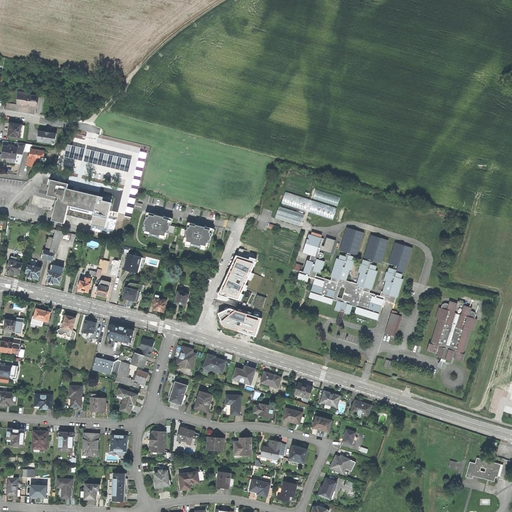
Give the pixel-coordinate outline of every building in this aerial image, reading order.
[(25,106),(35,108),(37,97),(26,95),(26,93),(18,92),(16,105),(25,106)] [(22,125),(10,123),(9,130),(8,137),(20,138),(22,125)] [(39,134),(38,138),(38,142),(52,144),(52,140),(55,140),(56,134),(49,133),(46,132),(39,131),(39,134)] [(17,149),(16,154),(23,154),(24,151),(26,144),(18,143),(17,149)] [(24,151),(30,152),(31,149),(32,149),(33,145),(26,144),(24,151)] [(15,159),(16,154),(17,149),(14,148),(8,147),(4,146),(2,157),(5,158),(7,158),(15,159)] [(45,151),(32,149),(31,149),(30,152),(30,156),(29,160),(28,160),(27,165),(33,166),(33,164),(37,165),(38,160),(40,160),(41,156),(44,156),(45,151)] [(20,164),(23,154),(16,154),(15,159),(15,163),(20,164)] [(52,220),(64,223),(69,206),(94,212),(94,215),(107,219),(111,203),(102,201),(103,197),(68,189),(69,184),(51,180),(47,195),(59,198),(58,199),(58,200),(57,200),(52,220)] [(287,192),(284,204),(333,219),(336,208),(317,203),(315,208),(307,205),(307,202),(305,201),(306,198),(287,192)] [(146,195),(145,202),(151,203),(153,196),(146,195)] [(40,198),(39,204),(49,206),(50,199),(40,198)] [(134,209),(141,211),(142,204),(136,203),(134,209)] [(275,218),(301,227),(305,215),(279,207),(275,218)] [(155,214),(148,213),(147,217),(146,220),(145,220),(143,227),(144,227),(143,232),(153,234),(152,235),(157,236),(167,238),(168,233),(174,235),(176,227),(169,225),(171,218),(164,217),(155,215),(155,214)] [(188,230),(180,228),(179,236),(185,237),(184,242),(194,244),(194,245),(198,246),(208,248),(209,243),(210,243),(212,236),(210,235),(211,233),(212,228),(205,226),(205,227),(196,225),(196,224),(189,223),(188,230)] [(365,232),(347,227),(340,250),(358,255),(365,232)] [(61,238),(63,231),(56,229),(55,231),(54,238),(50,251),(55,253),(59,237),(61,238)] [(61,238),(70,240),(72,233),(63,231),(61,238)] [(356,313),(378,320),(384,300),(395,303),(397,297),(398,297),(403,279),(401,279),(403,274),(397,273),(398,270),(390,268),(388,272),(387,272),(384,280),(387,281),(383,291),(382,291),(381,296),(370,292),(371,288),(372,289),(377,271),(375,270),(376,266),(372,264),(373,262),(364,260),(363,264),(361,264),(359,272),(361,273),(358,284),(346,280),(350,269),(352,269),(354,262),(353,261),(355,257),(347,254),(346,257),(340,255),(339,259),(337,259),(331,276),(333,277),(332,281),(317,276),(318,272),(321,273),(325,262),(320,260),(320,258),(322,258),(323,257),(324,256),(323,254),(323,253),(321,253),(319,253),(324,239),(309,235),(303,253),(312,255),(310,261),(308,261),(304,272),(301,271),(298,279),(308,282),(309,277),(316,279),(310,297),(332,304),(334,300),(338,301),(335,310),(340,312),(341,311),(343,311),(345,312),(345,313),(350,315),(353,306),(358,307),(356,313)] [(389,240),(372,235),(364,257),(382,263),(389,240)] [(45,250),(50,251),(54,238),(48,237),(45,250)] [(414,247),(396,242),(389,263),(399,266),(398,270),(406,273),(414,247)] [(129,272),(136,274),(141,258),(128,254),(126,260),(127,260),(124,270),(129,272)] [(229,296),(239,300),(247,282),(256,262),(237,256),(219,295),(228,298),(229,296)] [(19,275),(22,264),(16,263),(17,259),(11,257),(9,265),(7,264),(6,270),(8,270),(8,273),(9,274),(11,275),(13,274),(16,274),(19,275)] [(96,276),(99,277),(101,271),(106,272),(109,263),(100,260),(97,272),(96,276)] [(120,262),(114,261),(111,275),(116,276),(120,262)] [(38,280),(41,268),(36,266),(30,265),(29,264),(26,273),(29,274),(28,277),(29,279),(32,280),(33,279),(36,279),(38,280)] [(56,284),(59,285),(63,274),(62,273),(63,268),(53,265),(52,269),(51,269),(50,270),(47,279),(49,279),(49,283),(49,284),(52,285),(53,284),(56,284)] [(92,280),(85,279),(85,282),(81,281),(78,292),(81,292),(83,293),(83,292),(88,293),(92,280)] [(101,296),(107,298),(110,283),(102,281),(101,284),(99,284),(99,285),(98,285),(98,288),(95,287),(94,291),(97,291),(96,295),(101,296)] [(138,302),(140,296),(136,295),(137,291),(134,290),(126,288),(123,298),(126,299),(131,300),(130,302),(135,303),(136,303),(137,303),(138,302)] [(180,304),(186,306),(189,295),(178,292),(175,303),(180,304)] [(164,313),(167,301),(158,299),(159,296),(156,295),(153,306),(155,306),(154,310),(159,311),(164,313)] [(452,358),(462,361),(464,354),(463,354),(470,330),(473,330),(476,320),(473,319),(474,318),(475,316),(475,314),(474,313),(472,311),(470,311),(471,308),(463,306),(461,315),(459,314),(456,325),(452,324),(455,313),(454,313),(456,304),(449,301),(448,305),(447,304),(446,303),(443,303),(442,305),(441,309),(438,308),(435,318),(437,319),(435,326),(430,344),(429,344),(427,351),(437,354),(436,356),(441,358),(446,359),(451,361),(452,358)] [(32,324),(42,327),(44,321),(49,322),(51,313),(48,312),(48,311),(45,310),(43,310),(43,311),(37,309),(35,316),(34,316),(32,324)] [(240,333),(255,337),(260,319),(228,310),(218,315),(226,328),(240,333)] [(342,327),(345,313),(345,312),(343,311),(341,311),(340,312),(336,325),(342,327)] [(386,334),(393,336),(400,316),(392,313),(386,334)] [(73,331),(76,318),(71,317),(66,316),(63,328),(58,331),(60,335),(59,338),(74,341),(76,333),(73,331)] [(22,333),(24,323),(6,320),(5,325),(4,330),(5,330),(4,336),(11,337),(12,331),(22,333)] [(94,334),(97,324),(91,322),(86,321),(83,333),(89,334),(89,332),(94,334)] [(206,321),(205,327),(218,330),(219,324),(206,321)] [(114,340),(119,341),(121,333),(120,333),(121,328),(117,327),(111,325),(108,337),(115,338),(114,340)] [(134,341),(132,341),(134,331),(130,330),(124,329),(123,333),(121,333),(119,341),(123,342),(122,345),(132,347),(134,341)] [(144,349),(142,355),(147,356),(151,357),(152,352),(152,351),(152,349),(155,341),(150,340),(150,341),(143,339),(140,348),(144,349)] [(14,344),(2,342),(1,347),(1,352),(12,354),(12,352),(16,352),(17,346),(13,346),(14,344)] [(192,369),(196,355),(192,354),(193,351),(187,349),(183,347),(177,366),(184,368),(185,367),(192,369)] [(135,353),(131,364),(144,368),(146,362),(147,356),(142,355),(135,353)] [(222,374),(226,362),(217,359),(213,358),(213,357),(208,355),(203,368),(222,374)] [(112,371),(118,373),(122,362),(118,361),(114,362),(114,363),(96,359),(93,370),(111,374),(112,371)] [(392,362),(385,360),(383,367),(390,369),(392,362)] [(118,375),(128,378),(130,372),(128,371),(131,364),(123,362),(122,362),(118,373),(118,375)] [(1,365),(0,365),(0,382),(9,384),(10,376),(15,377),(17,366),(13,366),(13,367),(11,367),(4,366),(1,365)] [(245,383),(250,385),(255,370),(248,368),(244,367),(243,371),(236,368),(232,379),(233,379),(233,381),(244,385),(245,383)] [(144,383),(146,384),(147,379),(149,373),(138,370),(135,381),(139,382),(138,383),(141,384),(142,384),(144,385),(144,383)] [(272,388),(277,390),(278,387),(277,387),(280,377),(274,375),(263,372),(260,383),(272,387),(272,388)] [(126,385),(128,378),(118,375),(115,382),(126,385)] [(181,404),(187,384),(179,381),(179,384),(173,382),(167,400),(176,403),(181,404)] [(307,402),(312,387),(307,386),(307,385),(305,385),(303,384),(303,385),(298,383),(295,394),(294,394),(293,396),(303,399),(302,400),(307,402)] [(70,397),(72,397),(71,411),(76,412),(82,412),(83,387),(70,387),(70,397)] [(123,401),(120,410),(130,413),(133,404),(135,405),(136,401),(138,395),(120,389),(117,395),(125,398),(124,401),(123,400),(123,401)] [(17,394),(0,391),(0,405),(4,406),(10,407),(11,404),(16,405),(17,394)] [(198,399),(195,398),(194,403),(196,404),(195,409),(198,410),(208,413),(213,395),(200,391),(198,399)] [(320,403),(336,408),(340,396),(332,394),(325,392),(323,398),(322,398),(320,403)] [(42,394),(34,394),(34,398),(35,398),(34,407),(40,408),(39,409),(43,410),(52,410),(53,396),(42,396),(42,394)] [(240,396),(226,395),(226,404),(231,405),(231,415),(236,415),(239,415),(240,396)] [(106,399),(91,398),(91,412),(99,413),(105,413),(106,408),(107,408),(108,404),(106,404),(106,399)] [(360,414),(367,416),(371,406),(363,404),(355,401),(351,411),(358,413),(357,415),(360,416),(360,414)] [(259,405),(255,405),(254,412),(258,413),(257,415),(265,416),(272,418),(273,413),(279,414),(281,406),(266,403),(266,405),(259,404),(259,405)] [(291,409),(286,407),(283,420),(295,423),(299,425),(302,413),(291,410),(291,409)] [(320,418),(316,416),(313,428),(317,429),(320,430),(324,432),(324,431),(328,432),(331,421),(327,420),(327,418),(320,417),(320,418)] [(177,440),(190,444),(194,432),(186,430),(181,428),(177,440)] [(9,429),(8,439),(13,439),(12,446),(23,447),(25,431),(18,430),(9,429)] [(345,443),(351,445),(355,433),(346,430),(342,442),(345,443)] [(151,454),(164,455),(165,432),(153,431),(153,434),(151,433),(150,442),(153,442),(152,447),(152,451),(151,451),(151,454)] [(40,432),(34,432),(33,449),(47,450),(48,433),(40,432)] [(65,433),(60,433),(60,451),(73,451),(73,433),(65,433)] [(91,434),(84,434),(84,449),(82,449),(82,458),(89,458),(90,457),(91,457),(91,455),(98,455),(99,434),(91,434)] [(109,441),(109,454),(126,455),(126,454),(124,452),(126,452),(127,446),(128,446),(128,442),(126,442),(126,436),(117,435),(111,435),(111,441),(109,441)] [(215,438),(207,438),(206,449),(223,451),(224,439),(215,438)] [(240,442),(234,442),(234,453),(234,455),(234,457),(236,459),(241,457),(241,455),(251,454),(251,438),(246,438),(240,438),(240,442)] [(265,447),(263,446),(261,456),(271,459),(271,461),(277,462),(278,457),(279,457),(279,459),(281,459),(282,458),(283,458),(286,446),(281,444),(281,443),(272,441),(271,448),(269,447),(265,447)] [(294,463),(303,465),(307,450),(300,448),(293,446),(289,459),(295,461),(294,463)] [(330,467),(343,474),(350,460),(341,455),(340,457),(336,455),(333,460),(330,467)] [(475,463),(470,462),(466,476),(472,478),(473,472),(477,473),(476,476),(479,477),(479,476),(480,477),(484,479),(484,478),(486,478),(486,479),(488,479),(489,479),(489,480),(494,481),(496,476),(498,477),(499,472),(498,472),(499,470),(500,470),(500,468),(499,468),(500,465),(497,464),(498,464),(477,458),(475,463)] [(448,467),(455,469),(457,462),(450,460),(448,467)] [(170,480),(169,480),(167,471),(162,471),(162,470),(159,471),(159,473),(154,474),(155,479),(153,479),(154,483),(155,489),(160,488),(163,488),(163,487),(170,486),(169,485),(171,485),(170,480)] [(199,483),(199,478),(202,477),(201,472),(198,473),(198,472),(179,475),(181,490),(186,490),(190,489),(190,485),(199,483)] [(229,487),(233,488),(234,479),(230,478),(230,473),(218,472),(217,487),(223,488),(229,489),(229,487)] [(125,476),(125,474),(114,474),(112,500),(116,501),(124,501),(124,495),(125,481),(125,476)] [(331,499),(333,499),(335,492),(333,491),(336,482),(326,478),(325,482),(323,487),(322,487),(319,494),(331,499)] [(14,496),(20,496),(20,491),(18,491),(18,479),(8,479),(7,496),(14,496)] [(261,495),(267,496),(270,484),(252,479),(250,490),(257,492),(257,494),(261,495)] [(66,499),(71,499),(71,489),(72,489),(72,480),(58,480),(57,488),(63,488),(62,498),(66,499)] [(292,497),(294,497),(296,484),(284,482),(282,489),(277,488),(275,499),(281,500),(288,502),(289,498),(292,498),(292,497)] [(46,498),(47,488),(40,487),(40,485),(35,484),(35,487),(32,487),(31,499),(36,499),(36,497),(41,497),(46,498)] [(100,491),(100,484),(86,484),(86,491),(82,490),(81,497),(85,497),(85,500),(91,500),(96,500),(97,491),(100,491)]
